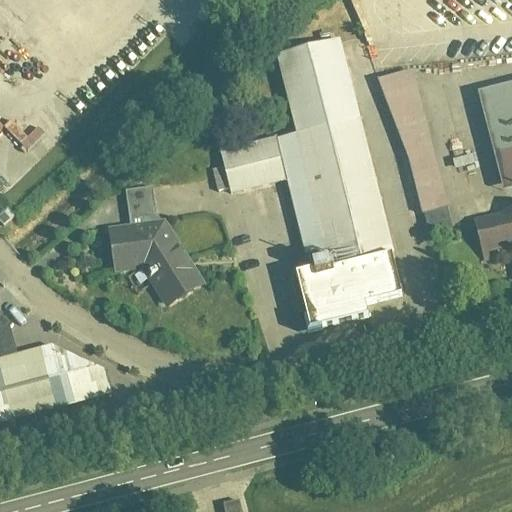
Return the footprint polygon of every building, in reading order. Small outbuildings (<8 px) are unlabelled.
[(107,38),(129,13),(122,6),(100,31),(107,38)] [(402,297),(337,44),(274,60),(293,134),(218,153),(229,195),(283,181),(307,271),(295,274),(310,334),(365,320),(362,307),(402,297)] [(400,167),(398,167),(408,214),(441,208),(413,70),(381,76),(400,167)] [(511,211),(472,222),(483,261),(506,254),(511,275),(511,86),(476,97),(503,192),(511,189),(511,211)] [(106,229),(113,275),(141,272),(165,310),(202,287),(162,222),(156,223),(152,190),(124,193),(128,227),(106,229)] [(0,422),(109,394),(102,372),(46,343),(13,353),(7,324),(0,316),(0,422)] [(239,511),(237,500),(219,504),(221,511),(239,511)]
